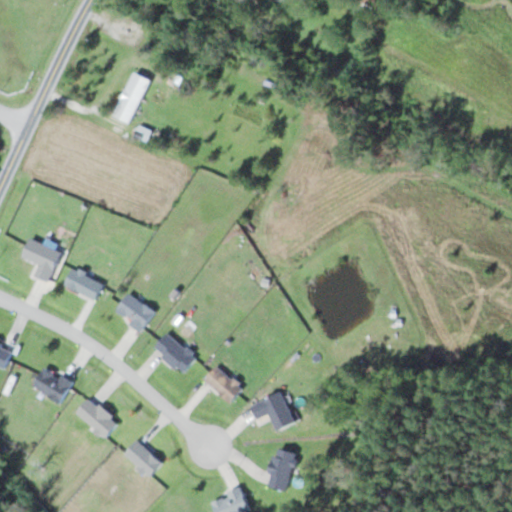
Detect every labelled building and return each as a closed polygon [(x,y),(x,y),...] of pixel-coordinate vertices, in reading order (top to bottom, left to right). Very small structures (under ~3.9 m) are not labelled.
[(151,79),(133,71),(113,114),(131,122),(151,79)] [(35,275),(50,280),(62,250),(30,238),(23,256),(40,262),(35,275)] [(105,283),(75,266),(65,283),(95,300),(105,283)] [(141,331),(156,312),(130,292),(115,310),(141,331)] [(155,344),(181,374),(197,360),(171,331),(155,344)] [(0,366),(5,369),(14,350),(0,343),(0,366)] [(60,403),(73,383),(46,365),(33,385),(60,403)] [(243,389),(219,365),(205,378),(230,402),(243,389)] [(295,422),(281,391),(251,405),(258,420),(270,415),(277,431),(295,422)] [(76,413),(107,437),(120,420),(88,397),(76,413)] [(150,476),(162,463),(138,439),(125,452),(150,476)] [(287,491),(297,453),(277,447),(266,485),(287,491)] [(239,511),(250,507),(240,487),(211,501),(216,511),(239,511)]
